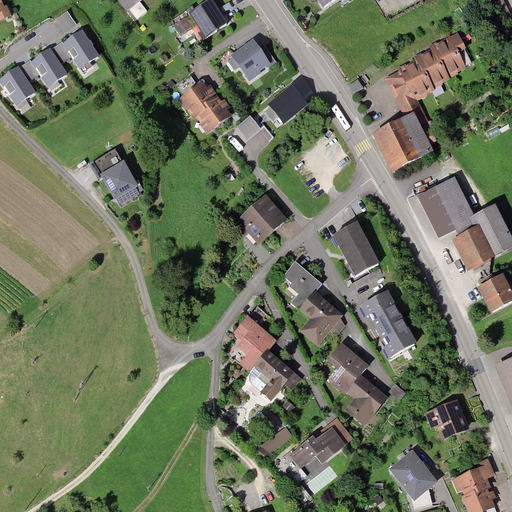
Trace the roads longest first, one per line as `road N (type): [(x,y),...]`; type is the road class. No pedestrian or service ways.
road 1 (residential): [(0,108),(125,243),(150,323),(173,356),(211,340),(269,262),(377,173)]
road 2 (tertiary): [(377,173),(455,319),(511,462)]
road 3 (track): [(35,511),(101,456),(173,356)]
road 4 (tertiary): [(264,0),(377,173)]
road 5 (track): [(132,511),(211,402)]
